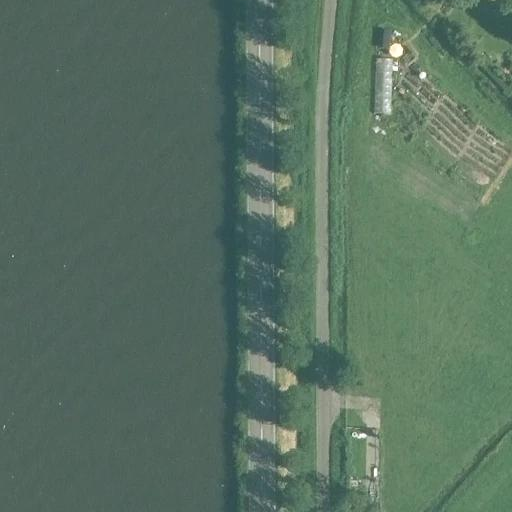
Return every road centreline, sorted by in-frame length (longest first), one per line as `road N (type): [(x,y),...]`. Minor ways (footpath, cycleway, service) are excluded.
road 1 (unclassified): [(328,0),(324,511)]
road 2 (tertiary): [(264,0),(267,511)]
